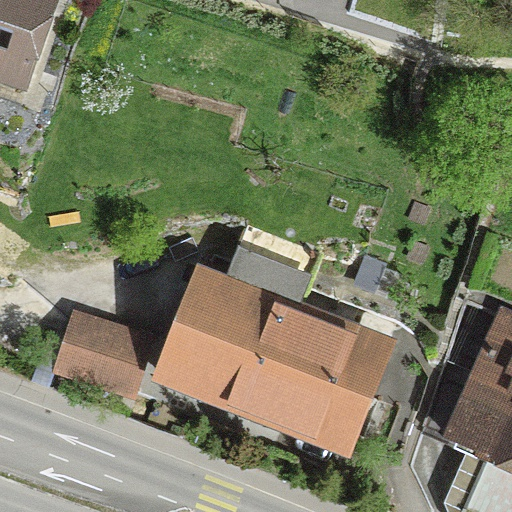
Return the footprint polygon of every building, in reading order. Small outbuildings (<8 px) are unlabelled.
[(0,0),(0,78),(19,85),(48,4),(36,0),(0,0)] [(243,265),(224,314),(189,301),(159,378),(194,392),(193,395),(342,451),(379,355),(279,317),(291,286),(300,289),(312,258),(254,236),(243,265)] [(422,431),(483,457),(511,469),(511,323),(476,308),(422,431)] [(80,328),(66,373),(123,392),(138,347),(80,328)] [(511,511),(511,469),(483,457),(459,511),(511,511)]
